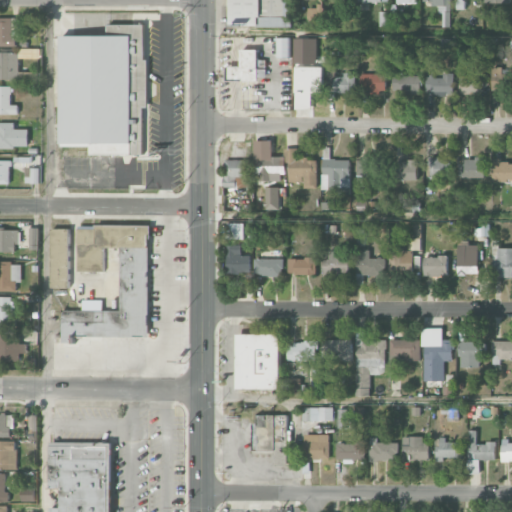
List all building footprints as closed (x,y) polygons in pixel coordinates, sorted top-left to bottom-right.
[(292,0),(230,0),(231,27),(292,27),(292,0)] [(422,0),(422,3),(438,4),(438,14),(450,14),(449,0),(422,0)] [(308,6),(308,24),(324,24),(324,6),(308,6)] [(0,46),(13,47),(13,18),(0,17),(0,46)] [(61,36),(61,146),(91,145),(91,154),(132,154),(132,113),(137,113),(137,107),(139,107),(139,83),(139,63),(145,63),(144,24),(108,25),(108,35),(61,36)] [(278,57),(291,57),(291,38),(277,38),(278,57)] [(316,64),(317,39),(294,38),(294,64),(316,64)] [(442,49),(452,50),(453,41),(443,39),(442,49)] [(258,50),(241,50),(242,81),(258,81),(258,50)] [(18,53),(0,52),(0,81),(35,81),(35,72),(18,72),(18,53)] [(323,67),(295,66),(294,92),(322,93),(323,67)] [(491,91),(511,91),(511,67),(492,66),(491,91)] [(356,74),(336,75),(335,67),(329,67),(330,93),(356,93),(356,74)] [(426,95),(453,96),(454,73),(443,73),(443,76),(426,76),(426,95)] [(386,74),(360,74),(361,93),(386,93),(386,74)] [(392,92),(420,93),(421,74),(393,74),(392,92)] [(484,74),(460,74),(460,93),(485,93),(484,74)] [(0,113),(18,114),(18,105),(11,105),(11,86),(0,86),(0,113)] [(0,147),(28,148),(28,129),(14,129),(15,123),(0,122),(0,147)] [(289,182),(304,182),(304,188),(317,188),(317,159),(296,158),(296,148),(285,148),(285,163),(289,163),(289,182)] [(449,157),(430,158),(430,176),(450,175),(449,157)] [(237,177),(250,177),(250,160),(225,159),(224,187),(237,187),(237,177)] [(322,189),(336,190),(336,194),(350,194),(350,159),(322,159),(322,189)] [(370,159),(355,160),(357,189),(372,188),(370,159)] [(485,160),(462,159),(461,177),(485,178),(485,160)] [(0,184),(11,184),(11,160),(0,160),(0,184)] [(418,160),(399,160),(398,180),(417,180),(418,160)] [(493,181),(511,180),(511,161),(492,161),(493,181)] [(40,183),(39,163),(25,164),(26,184),(40,183)] [(279,187),(265,187),(265,209),(279,210),(279,187)] [(227,239),(245,240),(245,224),(227,223),(227,239)] [(150,337),(150,226),(79,225),(79,272),(105,272),(105,247),(122,247),(121,311),(63,310),(63,343),(74,343),(75,337),(150,337)] [(19,229),(0,228),(0,251),(19,252),(19,229)] [(30,249),(39,250),(39,228),(31,228),(30,249)] [(51,288),(70,288),(71,229),(52,228),(51,288)] [(479,245),(470,245),(470,241),(458,241),(459,275),(479,274),(479,245)] [(226,245),(227,274),(250,273),(250,256),(241,256),(241,245),(226,245)] [(511,247),(498,248),(498,257),(493,257),(493,267),(499,267),(499,277),(511,277),(511,247)] [(357,250),(357,275),(385,276),(385,259),(370,258),(370,250),(357,250)] [(414,274),(413,250),(390,251),(391,275),(414,274)] [(324,259),(323,283),(333,284),(333,275),(349,275),(349,255),(329,254),(329,259),(324,259)] [(448,276),(448,256),(424,257),(424,277),(448,276)] [(283,259),(254,258),(254,276),(283,276),(283,259)] [(316,274),(316,258),(288,258),(288,274),(316,274)] [(0,291),(15,291),(15,282),(22,282),(22,262),(0,262),(0,291)] [(443,339),(443,328),(423,328),(423,381),(444,381),(445,361),(454,361),(454,340),(443,339)] [(0,361),(25,361),(25,344),(20,344),(20,332),(0,332),(0,361)] [(370,396),(370,374),(386,374),(386,341),(364,341),(364,332),(356,332),(356,396),(370,396)] [(237,389),(281,389),(281,334),(237,334),(237,389)] [(323,361),(353,360),(352,339),(323,340),(323,361)] [(420,360),(421,340),(390,340),(390,360),(420,360)] [(500,359),(511,358),(511,340),(493,341),(493,366),(500,366),(500,359)] [(460,368),(480,367),(480,341),(460,341),(460,368)] [(318,361),(318,342),(289,342),(289,360),(318,361)] [(301,379),(288,378),(287,394),(301,394),(301,379)] [(303,408),(304,421),(334,420),(334,407),(303,408)] [(338,428),(347,428),(348,409),(338,409),(338,428)] [(0,436),(13,437),(13,414),(0,414),(0,436)] [(289,415),(259,415),(259,423),(254,423),(254,451),(273,451),(273,465),(288,465),(289,415)] [(477,443),(477,431),(468,431),(469,474),(481,474),(480,460),(496,460),(496,443),(477,443)] [(319,441),(302,441),(303,460),(330,459),(329,434),(318,434),(319,441)] [(378,443),(377,437),(369,437),(370,461),(399,460),(399,442),(378,443)] [(403,438),(404,461),(430,460),(429,438),(403,438)] [(0,469),(17,469),(17,441),(0,440),(0,469)] [(462,440),(439,441),(440,445),(436,446),(436,460),(463,459),(462,440)] [(511,441),(502,442),(502,461),(511,460),(511,441)] [(365,443),(337,442),(337,459),(365,460),(365,443)] [(111,511),(111,443),(50,443),(50,489),(60,489),(60,508),(51,508),(50,511),(111,511)] [(6,473),(0,473),(0,501),(10,502),(10,492),(6,492),(6,473)] [(36,501),(35,488),(22,489),(22,501),(36,501)]
